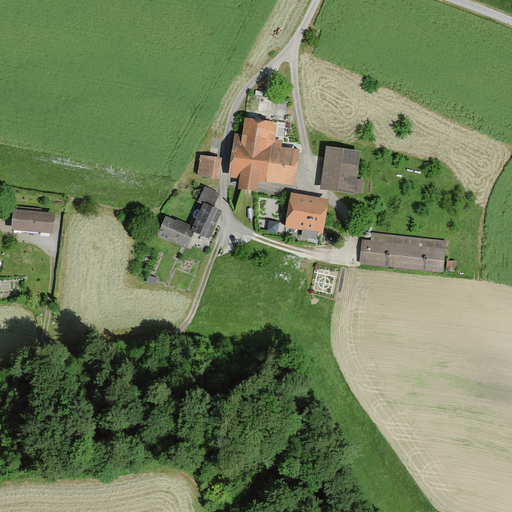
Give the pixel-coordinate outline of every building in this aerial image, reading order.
[(277,121),(245,117),(242,136),(234,135),(229,177),(240,178),(239,189),(258,191),(259,181),(294,185),(298,151),(274,148),(277,121)] [(360,152),(326,146),(320,189),(337,192),(356,194),(360,152)] [(220,163),(206,161),(203,181),(217,183),(220,163)] [(218,197),(203,190),(196,205),(201,207),(198,213),(196,212),(193,214),(192,217),(192,220),(194,221),(189,231),(163,219),(154,238),(184,251),(191,236),(207,243),(220,215),(211,211),(218,197)] [(325,200),(287,195),(283,229),(321,235),(325,200)] [(53,216),(10,212),(9,233),(51,237),(53,216)] [(446,239),(373,233),(372,239),(364,239),(361,265),(444,271),(446,239)] [(333,290),(332,269),(316,269),(317,290),(333,290)]
